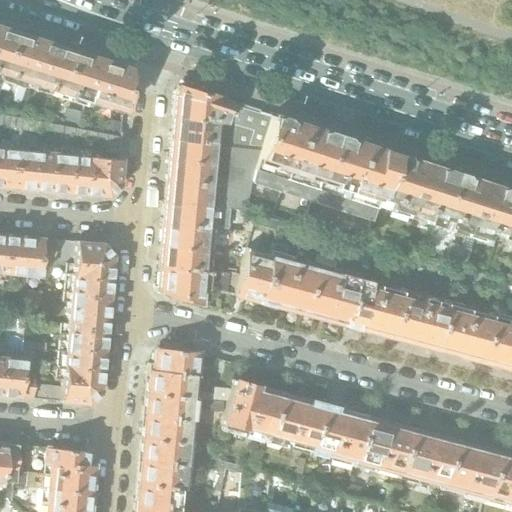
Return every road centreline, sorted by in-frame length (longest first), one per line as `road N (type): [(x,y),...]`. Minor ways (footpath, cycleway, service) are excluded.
road 1 (residential): [(125,311),(511,414)]
road 2 (secondary): [(511,148),(158,31)]
road 3 (residential): [(132,222),(147,62),(158,31)]
road 4 (residential): [(132,222),(0,210)]
road 5 (residential): [(114,431),(125,311)]
